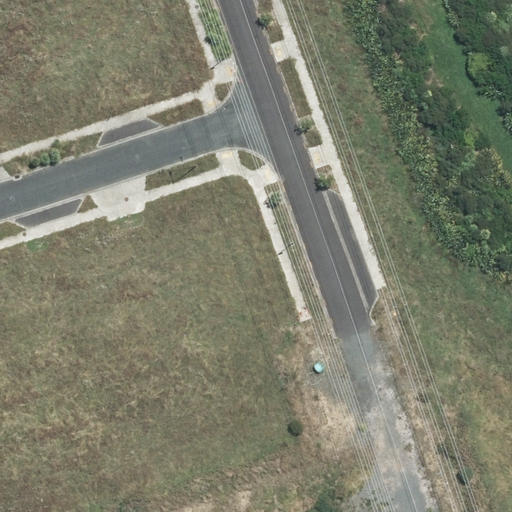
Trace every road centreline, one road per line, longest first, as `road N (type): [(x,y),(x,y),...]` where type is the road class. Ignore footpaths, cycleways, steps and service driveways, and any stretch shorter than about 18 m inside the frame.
road 1 (residential): [(273,111),(407,480)]
road 2 (residential): [(0,199),(273,111)]
